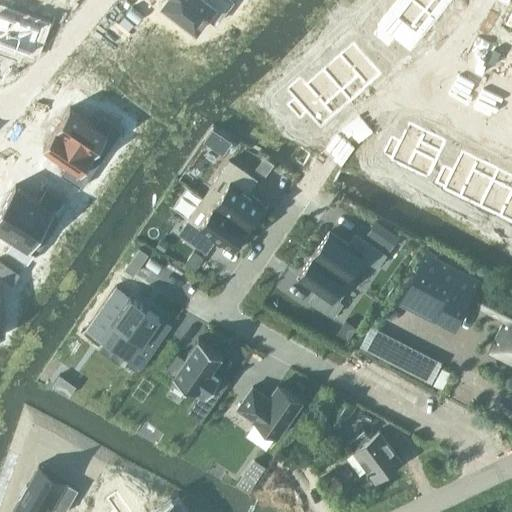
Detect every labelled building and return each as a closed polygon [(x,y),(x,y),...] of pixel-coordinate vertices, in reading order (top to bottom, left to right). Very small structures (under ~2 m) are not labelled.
[(10,0),(0,0),(0,43),(15,49),(17,44),(32,50),(41,24),(12,14),(16,2),(10,0)] [(164,0),(162,3),(197,30),(207,16),(216,23),(233,0),(232,0),(164,0)] [(411,0),(397,0),(376,25),(410,53),(438,21),(411,0)] [(411,0),(438,21),(453,0),(411,0)] [(137,30),(120,52),(166,88),(183,66),(137,30)] [(353,42),(322,70),(351,102),(382,74),(353,42)] [(120,53),(104,74),(151,110),(166,89),(120,53)] [(301,76),(286,90),(294,99),(287,105),(300,120),(307,114),(320,129),(351,102),(322,70),(307,84),(301,76)] [(70,106),(57,126),(102,157),(123,128),(102,113),(95,124),(70,106)] [(390,136),(382,154),(391,159),(390,161),(428,179),(446,141),(408,122),(399,141),(390,136)] [(57,126),(43,145),(68,163),(61,173),(82,187),(102,157),(57,126)] [(211,128),(202,140),(222,154),(230,141),(211,128)] [(444,165),(435,183),(444,187),(443,189),(480,207),(499,169),(462,151),(453,170),(444,165)] [(257,220),(267,207),(263,204),(264,203),(248,192),(257,178),(230,160),(205,196),(248,226),(254,218),(257,220)] [(511,175),(499,169),(480,207),(511,222),(511,175)] [(16,184),(3,204),(50,233),(62,213),(60,211),(66,201),(45,187),(39,198),(16,184)] [(248,226),(205,196),(179,232),(206,251),(216,238),(232,249),(233,248),(236,251),(246,237),(242,234),(248,226)] [(3,204),(0,208),(0,229),(13,238),(7,249),(28,262),(34,251),(37,253),(50,233),(3,204)] [(388,230),(380,242),(390,249),(398,237),(388,230)] [(314,253),(353,280),(367,260),(377,267),(386,254),(360,236),(352,247),(329,232),(314,253)] [(139,249),(125,269),(134,275),(148,255),(139,249)] [(478,280),(425,252),(400,302),(436,321),(439,315),(456,324),(478,280)] [(339,300),(353,280),(314,253),(299,275),(322,291),(314,302),(334,316),(343,303),(339,300)] [(0,258),(0,274),(13,283),(20,272),(0,258)] [(90,336),(88,338),(98,344),(103,337),(130,356),(126,362),(138,370),(140,368),(141,368),(172,324),(171,323),(168,327),(157,321),(158,317),(129,297),(127,299),(118,293),(120,290),(119,289),(89,336),(90,336)] [(511,301),(487,289),(478,306),(504,319),(488,350),(511,362),(511,301)] [(345,321),(337,333),(348,340),(356,329),(345,321)] [(205,396),(205,397),(206,398),(206,397),(214,402),(229,381),(221,375),(222,375),(221,374),(220,375),(212,369),(221,355),(222,356),(223,355),(198,338),(197,339),(198,339),(184,359),(177,353),(166,369),(197,391),(205,396)] [(252,387),(237,408),(278,436),(302,402),(278,385),(269,398),(252,387)] [(344,426),(356,406),(339,396),(327,416),(344,426)] [(120,404),(112,414),(129,426),(136,416),(120,404)] [(364,430),(347,442),(375,479),(376,478),(401,460),(382,434),(379,430),(369,437),(364,430)] [(343,445),(334,451),(341,461),(350,454),(343,445)] [(39,464),(13,510),(16,511),(48,511),(52,506),(63,511),(64,511),(78,488),(66,481),(66,479),(39,464)] [(255,478),(246,471),(238,483),(247,490),(255,478)] [(103,495),(114,487),(109,480),(98,488),(103,495)] [(114,510),(110,511),(131,511),(117,491),(106,498),(114,510)]
